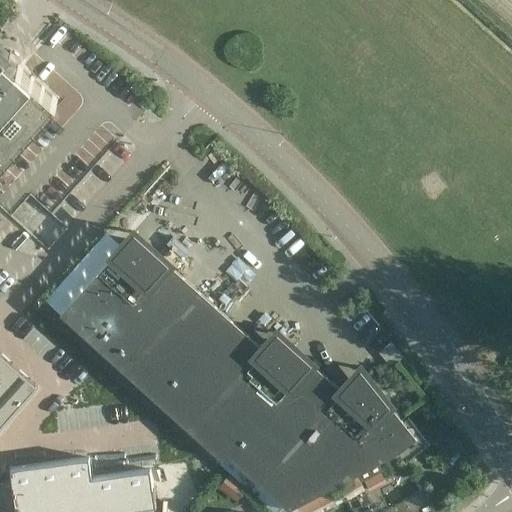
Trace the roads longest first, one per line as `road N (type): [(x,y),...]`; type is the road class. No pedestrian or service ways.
road 1 (tertiary): [(511,465),(431,329),(330,207),(251,130)]
road 2 (unclassified): [(0,248),(32,276),(196,84)]
road 3 (tertiary): [(196,84),(72,0)]
